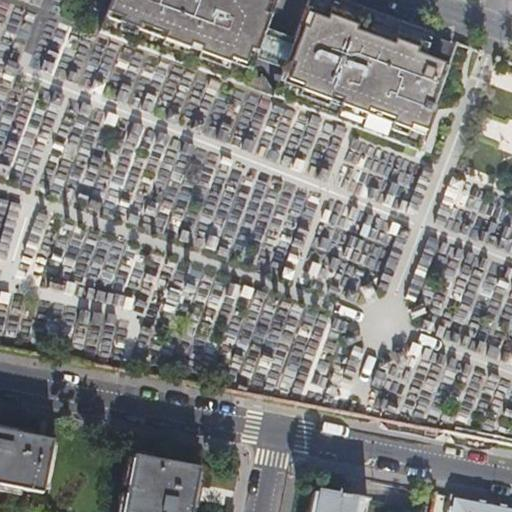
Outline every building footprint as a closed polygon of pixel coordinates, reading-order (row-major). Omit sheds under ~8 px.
[(111,0),(99,35),(222,81),(233,52),(238,39),(240,33),(252,0),(111,0)] [(260,62),(249,91),(371,137),(401,58),(396,56),(368,46),(379,17),(380,14),(342,0),(282,0),(267,43),(260,62)] [(406,28),(379,17),(368,46),(396,56),(406,28)] [(238,39),(233,52),(260,62),(267,43),(240,33),(238,39)] [(11,434),(0,431),(0,486),(42,495),(53,442),(11,434)] [(190,511),(199,470),(134,457),(123,511),(190,511)] [(314,511),(364,511),(367,499),(346,495),(318,489),(314,511)] [(510,511),(511,507),(451,496),(448,511),(510,511)]
